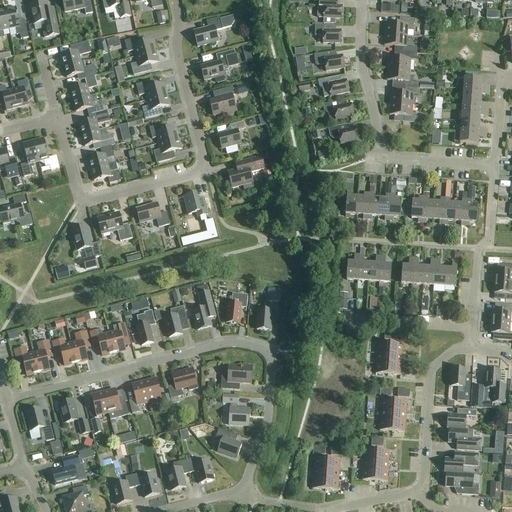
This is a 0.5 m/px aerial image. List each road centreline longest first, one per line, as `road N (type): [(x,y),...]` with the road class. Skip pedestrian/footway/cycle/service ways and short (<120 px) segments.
road 1 (unclassified): [(240,490),(266,420),(270,350),(224,340),(5,397)]
road 2 (unclassified): [(59,119),(80,201),(205,169),(177,58),(178,0)]
road 3 (residential): [(470,348),(455,348),(432,368),(421,490)]
road 4 (residential): [(472,327),(494,163)]
road 5 (residential): [(387,158),(360,51),(361,0)]
road 6 (unclassified): [(472,327),(346,319)]
